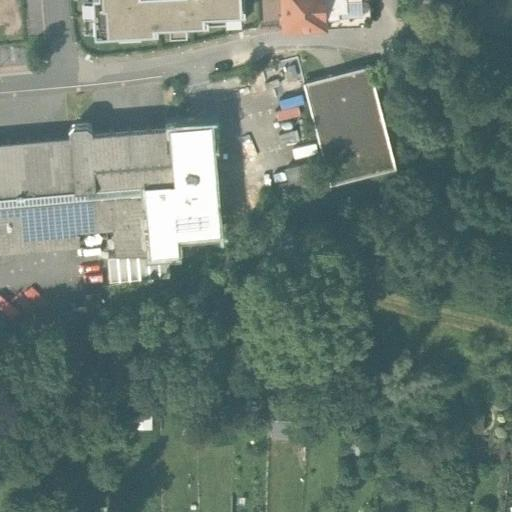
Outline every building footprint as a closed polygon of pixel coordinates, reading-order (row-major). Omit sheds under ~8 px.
[(13,0),(0,0),(0,46),(18,45),(13,0)] [(92,0),(95,37),(119,36),(119,38),(141,37),(141,34),(157,34),(157,28),(208,25),(207,16),(245,14),(243,0),(92,0)] [(281,0),(283,27),(287,26),(287,29),(298,28),(298,25),(325,24),(323,0),(281,0)] [(323,0),(325,24),(325,26),(370,24),(368,0),(323,0)] [(396,167),(370,66),(304,82),(331,184),(396,167)] [(0,252),(81,247),(79,230),(114,228),(116,255),(177,251),(174,198),(155,200),(154,184),(174,183),(170,128),(91,134),(91,129),(87,125),(73,126),(68,132),(69,138),(0,143),(0,252)]
